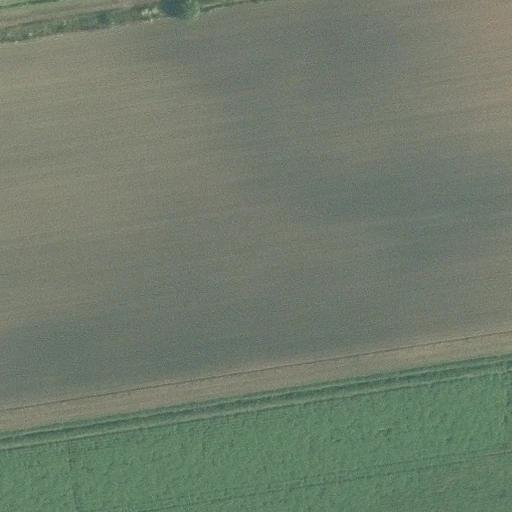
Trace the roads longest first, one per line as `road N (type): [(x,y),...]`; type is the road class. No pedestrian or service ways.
road 1 (track): [(0,423),(511,343)]
road 2 (track): [(148,0),(0,23)]
